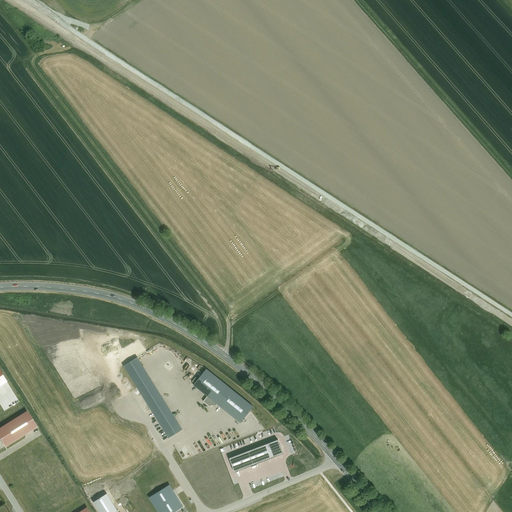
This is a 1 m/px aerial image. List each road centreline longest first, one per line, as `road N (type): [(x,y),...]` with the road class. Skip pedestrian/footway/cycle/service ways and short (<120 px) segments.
road 1 (track): [(225,356),(225,317),(33,66),(37,55),(77,44)]
road 2 (tertiary): [(0,287),(99,293),(157,314),(249,374),(337,461)]
road 3 (residential): [(203,511),(146,420),(125,407)]
road 4 (unclassified): [(221,511),(337,461)]
